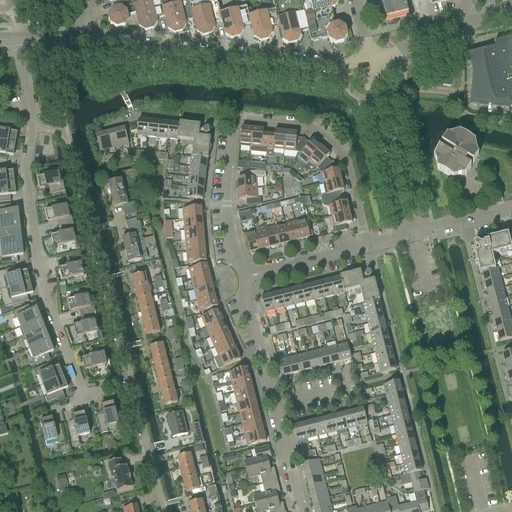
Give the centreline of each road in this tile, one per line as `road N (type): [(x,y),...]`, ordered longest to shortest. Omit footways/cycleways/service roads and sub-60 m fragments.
road 1 (residential): [(241,279),(225,216),(238,121),(308,125),(345,156),(368,246)]
road 2 (residential): [(33,125),(66,132),(128,379)]
road 3 (residential): [(86,44),(371,67)]
road 4 (residential): [(82,393),(43,284),(25,168),(33,125)]
road 5 (residential): [(301,511),(241,279)]
road 6 (residential): [(422,232),(371,67)]
road 7 (residential): [(371,67),(406,236)]
road 8 (residential): [(371,67),(442,27),(511,10)]
road 9 (residential): [(128,379),(161,511)]
road 10 (residential): [(241,279),(368,246)]
